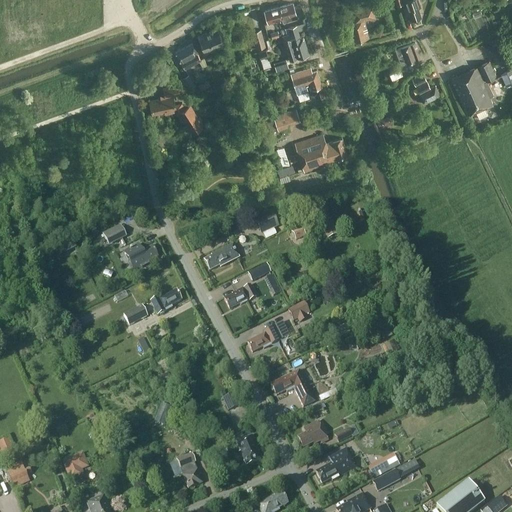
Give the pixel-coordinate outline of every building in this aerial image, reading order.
[(420,6),(417,0),(403,0),(406,6),(403,8),(406,15),(408,14),(411,20),(421,16),(417,7),(420,6)] [(278,6),(282,19),(289,17),(290,20),(297,18),(292,2),(278,6)] [(375,17),(372,5),(352,10),(355,22),(350,23),(354,41),(368,38),(364,20),(375,17)] [(282,19),(278,6),(264,10),(267,23),(282,19)] [(286,34),(297,31),(296,25),(285,28),(286,33),(286,34)] [(217,28),(207,32),(214,49),(224,46),(217,28)] [(254,39),(257,48),(265,46),(260,29),(252,31),(254,39)] [(286,34),(282,35),(289,59),(290,60),(308,55),(302,35),(299,36),(297,31),(286,34)] [(214,49),(207,32),(197,35),(204,53),(214,49)] [(200,60),(192,43),(175,52),(184,68),(200,60)] [(421,59),(415,43),(395,50),(401,67),(421,59)] [(260,59),(267,56),(265,50),(258,52),(260,59)] [(286,59),(274,63),(276,71),(288,67),(286,59)] [(465,105),(470,115),(476,112),(479,119),(487,115),(484,108),(493,104),(489,96),(493,95),(486,81),(496,77),(489,62),(451,80),(463,106),(465,105)] [(312,95),(314,95),(315,94),(316,93),(316,92),(317,90),(316,87),(321,86),(316,71),(312,72),(311,67),(290,74),(297,93),(307,90),(308,94),(310,94),(311,95),(312,95)] [(511,83),(511,68),(500,73),(506,86),(511,83)] [(162,73),(148,77),(150,85),(164,82),(162,73)] [(181,78),(189,92),(196,88),(188,74),(181,78)] [(427,80),(423,82),(420,84),(415,86),(423,102),(439,94),(434,85),(431,87),(430,87),(427,80)] [(180,103),(174,105),(172,95),(179,94),(177,84),(162,87),(165,97),(149,100),(152,114),(167,111),(168,112),(177,110),(191,132),(194,130),(195,132),(201,128),(199,126),(202,125),(189,105),(184,108),(180,103)] [(387,111),(384,103),(376,107),(379,114),(387,111)] [(253,108),(251,115),(259,117),(261,111),(253,108)] [(277,130),(289,127),(289,125),(300,121),(296,109),(273,116),(274,121),(277,130)] [(382,127),(393,122),(390,115),(379,120),(382,127)] [(332,163),(331,160),(347,155),(341,137),(325,142),(323,134),(294,143),(303,172),(332,163)] [(285,147),(279,148),(282,166),(288,165),(285,147)] [(277,169),(280,177),(295,172),(292,164),(277,169)] [(255,223),(260,235),(278,227),(273,214),(255,223)] [(326,239),(338,234),(331,219),(319,224),(326,239)] [(114,243),(126,237),(120,225),(102,234),(106,241),(108,246),(114,243)] [(292,232),(295,240),(305,235),(301,227),(292,232)] [(240,257),(233,244),(211,255),(212,257),(203,261),(209,271),(219,266),(220,267),(240,257)] [(138,245),(123,253),(133,272),(148,264),(147,263),(157,258),(151,247),(142,252),(138,245)] [(70,254),(68,250),(66,247),(61,249),(65,256),(70,254)] [(266,264),(248,274),(252,282),(270,273),(266,264)] [(272,275),(265,279),(274,295),(281,292),(272,275)] [(239,304),(240,305),(255,297),(249,285),(232,294),(232,295),(224,300),(229,310),(239,304)] [(150,302),(157,316),(171,308),(170,307),(181,301),(176,291),(158,300),(157,298),(150,302)] [(297,320),(299,324),(308,319),(306,315),(310,313),(304,301),(287,310),(293,322),(297,320)] [(147,316),(142,306),(123,315),(128,326),(147,316)] [(372,310),(376,319),(384,314),(380,306),(372,310)] [(289,336),(282,323),(263,332),(264,334),(247,343),(252,353),(262,348),(263,350),(289,336)] [(378,329),(383,340),(392,336),(387,325),(378,329)] [(349,350),(357,346),(352,337),(345,341),(349,350)] [(145,356),(150,353),(143,338),(137,341),(145,356)] [(394,341),(382,347),(387,356),(399,350),(394,341)] [(314,401),(298,371),(270,385),(276,396),(285,391),(286,393),(292,389),(294,390),(303,407),(314,401)] [(222,398),(228,411),(238,407),(232,394),(222,398)] [(312,407),(315,414),(323,410),(320,403),(312,407)] [(171,408),(161,404),(154,422),(164,425),(171,408)] [(320,442),(321,444),(328,441),(318,422),(303,429),(305,434),(297,438),(302,449),(313,444),(313,445),(320,442)] [(358,435),(354,426),(334,436),(338,444),(352,437),(352,438),(358,435)] [(257,451),(252,437),(235,443),(238,452),(240,451),(246,466),(259,461),(256,452),(257,451)] [(0,441),(0,454),(3,462),(15,457),(8,438),(0,441)] [(331,480),(332,482),(339,477),(356,468),(345,449),(328,458),(331,464),(315,472),(321,485),(331,480)] [(182,476),(188,490),(201,484),(198,475),(199,475),(197,470),(195,470),(193,464),(194,463),(190,454),(175,461),(179,470),(182,476)] [(163,460),(152,455),(149,461),(160,466),(163,460)] [(80,470),(86,467),(82,456),(65,463),(72,480),(82,476),(80,470)] [(367,468),(373,480),(390,471),(384,459),(367,468)] [(24,470),(21,462),(5,468),(13,488),(29,482),(27,476),(31,474),(28,468),(24,470)] [(400,481),(395,471),(372,483),(377,493),(400,481)] [(472,511),(484,502),(467,481),(435,506),(439,511),(472,511)] [(287,504),(281,493),(273,498),(273,496),(256,505),(260,511),(276,511),(279,511),(278,509),(287,504)] [(364,511),(370,509),(362,494),(346,503),(347,504),(335,511),(364,511)] [(110,511),(104,496),(86,503),(89,511),(108,511),(110,511)] [(499,497),(486,507),(489,511),(499,511),(506,507),(499,497)]
